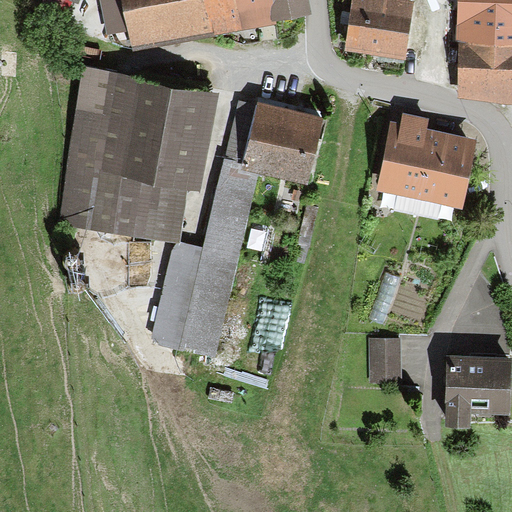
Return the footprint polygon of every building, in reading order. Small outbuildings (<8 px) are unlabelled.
[(122,0),(133,48),(241,26),(240,23),(313,9),(311,0),(122,0)] [(351,0),(345,42),(405,52),(413,0),(351,0)] [(511,0),(460,0),(459,93),(496,101),(511,100),(511,0)] [(454,14),(418,10),(411,74),(446,78),(454,14)] [(213,84),(83,63),(59,217),(175,235),(184,182),(198,184),(213,84)] [(321,114),(257,98),(240,164),(305,180),(321,114)] [(402,113),(391,111),(377,182),(461,199),(468,165),(475,130),(426,120),(428,110),(403,105),(402,113)] [(252,173),(220,166),(202,251),(170,244),(148,343),(211,357),(252,173)] [(399,338),(371,339),(371,379),(400,378),(399,338)] [(511,361),(511,355),(452,354),(450,423),(473,424),(473,408),(511,409),(511,361)]
